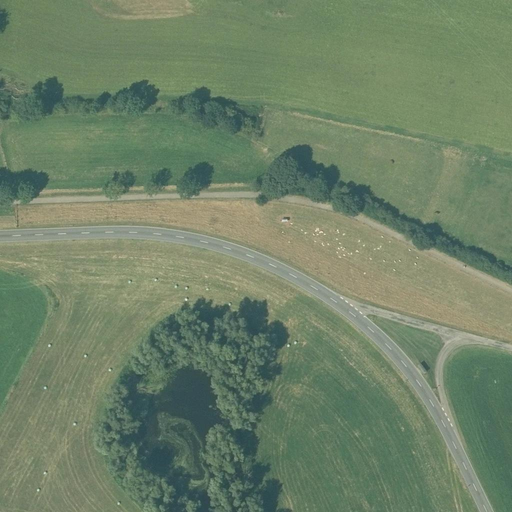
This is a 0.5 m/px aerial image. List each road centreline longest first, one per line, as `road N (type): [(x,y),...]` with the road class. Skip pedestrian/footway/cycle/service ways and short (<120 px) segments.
road 1 (track): [(511,154),(272,103),(0,88)]
road 2 (tertiary): [(337,301),(257,259),(194,240),(123,232),(0,237)]
road 3 (tertiary): [(453,440),(407,371),(337,301)]
road 4 (unclassified): [(337,301),(488,338)]
road 5 (unclassified): [(453,440),(436,363),(454,342),(488,338)]
